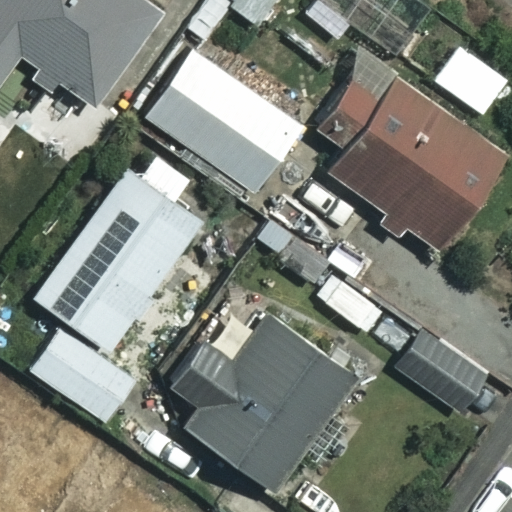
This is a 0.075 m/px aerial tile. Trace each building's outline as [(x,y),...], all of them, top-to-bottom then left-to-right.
[(0,0),(0,64),(13,46),(28,57),(19,71),(42,87),(52,72),(88,97),(153,0),(0,0)] [(268,0),(234,0),(258,16),(268,0)] [(297,118),(187,39),(139,106),(250,185),(297,118)] [(507,73),(457,40),(432,78),(482,111),(507,73)] [(335,143),(322,161),(432,240),(502,142),(365,44),(308,123),(335,143)] [(185,170),(137,136),(28,288),(103,342),(197,212),(169,192),(185,170)] [(348,366),(257,301),(246,315),(222,298),(167,376),(193,395),(178,415),(267,478),(348,366)] [(133,373),(54,320),(25,363),(105,416),(133,373)] [(478,367),(421,326),(393,364),(450,405),(478,367)] [(186,511),(127,470),(96,511),(186,511)]
